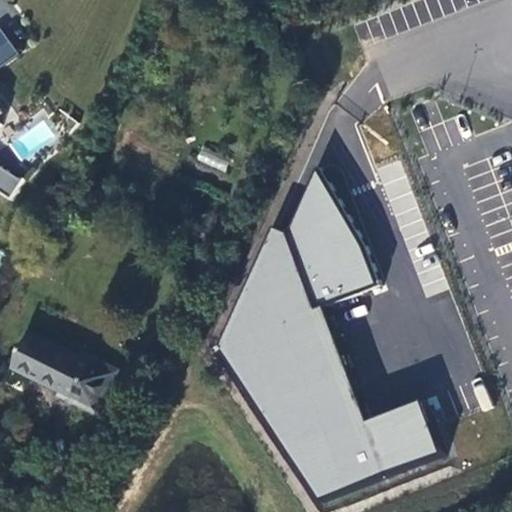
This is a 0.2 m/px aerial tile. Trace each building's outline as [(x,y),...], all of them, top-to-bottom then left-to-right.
[(1,30),(0,30),(0,67),(19,55),(1,30)] [(223,171),(228,158),(200,148),(196,160),(223,171)] [(225,347),(327,501),(451,453),(429,396),(376,417),(331,304),(385,283),(369,242),(322,164),(293,231),(278,224),(225,347)] [(0,189),(13,196),(23,177),(0,165),(0,189)] [(33,333),(16,370),(64,393),(62,398),(97,415),(117,375),(82,357),(33,333)] [(117,375),(120,370),(84,352),(82,357),(117,375)]
